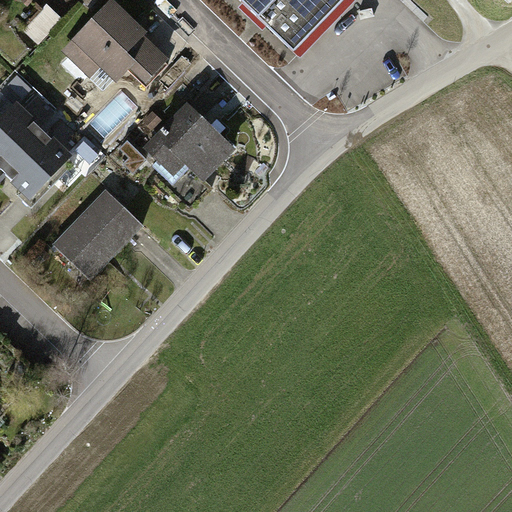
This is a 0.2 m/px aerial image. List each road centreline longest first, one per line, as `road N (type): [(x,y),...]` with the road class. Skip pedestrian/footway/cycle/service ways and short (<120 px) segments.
road 1 (residential): [(333,148),(112,381)]
road 2 (residential): [(181,0),(333,148)]
road 3 (residential): [(333,148),(511,34)]
road 4 (residential): [(112,381),(0,504)]
road 5 (residential): [(0,274),(112,381)]
